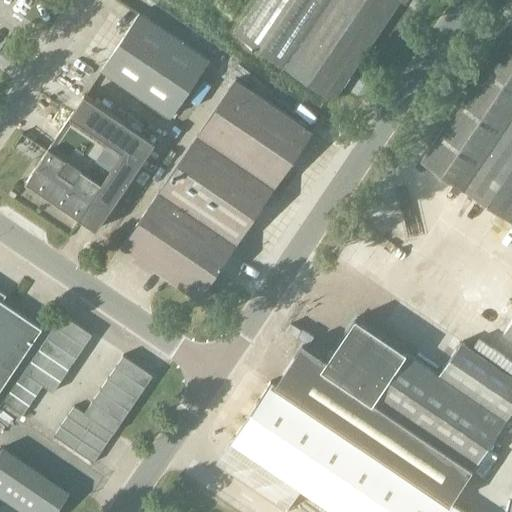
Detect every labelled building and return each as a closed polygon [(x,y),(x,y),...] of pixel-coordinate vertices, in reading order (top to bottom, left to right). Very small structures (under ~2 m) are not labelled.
[(332,100),(400,0),(256,0),(234,34),(332,100)] [(139,14),(115,49),(101,70),(170,117),(208,60),(139,14)] [(511,20),(419,158),(511,221),(511,20)] [(197,134),(274,187),(312,131),(235,78),(197,134)] [(24,182),(78,218),(95,230),(97,227),(105,214),(154,142),(83,94),(24,182)] [(235,243),(274,187),(197,134),(158,191),(235,243)] [(197,299),(235,243),(158,191),(133,228),(120,247),(197,299)] [(0,389),(41,329),(0,301),(0,300),(0,389)] [(62,313),(54,325),(84,345),(91,334),(62,313)] [(471,471),(511,410),(511,377),(460,342),(438,374),(354,318),(326,359),(301,343),(278,378),(454,496),(471,471)] [(511,319),(503,333),(511,338),(511,319)] [(54,325),(46,337),(76,357),(84,345),(54,325)] [(46,337),(38,348),(68,368),(76,357),(46,337)] [(38,348),(30,360),(60,380),(68,368),(38,348)] [(122,355),(114,366),(144,387),(152,375),(122,355)] [(30,360),(22,371),(42,385),(52,392),(60,380),(30,360)] [(114,366),(106,378),(136,398),(144,387),(114,366)] [(42,385),(22,371),(15,381),(35,395),(42,385)] [(106,378),(98,390),(128,410),(136,398),(106,378)] [(463,511),(449,502),(454,496),(278,378),(274,385),(269,381),(229,441),(333,511),(463,511)] [(35,395),(15,381),(9,391),(29,405),(35,395)] [(98,390),(90,401),(120,421),(128,410),(98,390)] [(9,391),(2,401),(22,415),(29,405),(9,391)] [(90,401),(83,413),(93,420),(112,433),(120,421),(90,401)] [(73,406),(66,416),(86,429),(93,420),(83,413),(73,406)] [(10,412),(2,420),(16,433),(23,425),(10,412)] [(66,416),(59,426),(79,439),(86,429),(66,416)] [(112,433),(93,420),(86,429),(106,443),(112,433)] [(59,426),(53,436),(72,449),(79,439),(59,426)] [(106,443),(86,429),(79,439),(99,453),(106,443)] [(79,439),(72,449),(92,463),(99,453),(79,439)] [(1,448),(0,449),(0,496),(23,511),(55,511),(68,493),(1,448)]
